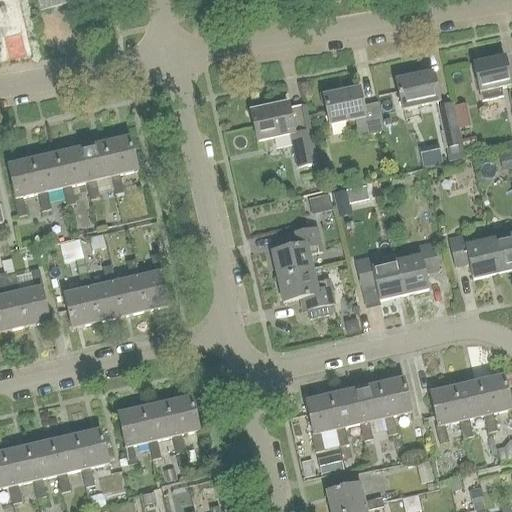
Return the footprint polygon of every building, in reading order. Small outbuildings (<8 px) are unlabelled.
[(82,1),(81,0),(36,0),(39,11),(82,1)] [(504,58),(474,64),(480,94),(482,103),(502,99),(501,90),(510,88),(504,58)] [(401,112),(438,104),(432,75),(395,83),(401,112)] [(358,140),(384,134),(378,105),(363,109),(359,91),(322,99),(328,128),(354,122),(358,140)] [(444,151),(461,147),(452,105),(436,108),(442,133),(440,134),(444,151)] [(317,166),(306,119),(290,123),(287,106),(249,115),(256,144),(289,137),(296,170),(317,166)] [(129,140),(104,145),(112,179),(110,180),(114,197),(123,195),(119,178),(137,173),(129,140)] [(112,179),(104,145),(80,151),(88,185),(86,185),(90,203),(99,201),(95,183),(110,180),(112,179)] [(88,185),(80,151),(56,157),(63,190),(61,191),(65,208),(74,206),(70,189),(86,185),(88,185)] [(63,190),(56,157),(31,162),(39,196),(38,197),(42,214),(50,212),(46,195),(61,191),(63,190)] [(39,196),(31,162),(7,168),(14,201),(13,201),(17,220),(26,217),(22,200),(38,197),(39,196)] [(329,197),(310,201),(313,217),(332,212),(329,197)] [(505,239),(490,242),(498,277),(511,273),(511,227),(503,230),(505,239)] [(271,255),(276,280),(313,271),(310,258),(322,255),(317,230),(290,236),(293,249),(271,255)] [(473,283),(498,277),(490,242),(474,246),(471,237),(448,242),(455,271),(469,267),(473,283)] [(412,260),(395,264),(403,298),(429,292),(425,277),(439,274),(433,246),(410,251),(412,260)] [(137,280),(144,315),(169,309),(162,276),(163,276),(159,257),(149,259),(153,277),(138,280),(137,280)] [(379,304),(403,298),(395,264),(381,267),(378,258),(354,264),(361,292),(376,288),(379,304)] [(120,320),(144,315),(137,280),(138,280),(134,263),(124,265),(128,282),(113,286),(112,286),(120,320)] [(95,326),(120,320),(112,286),(113,286),(109,269),(101,270),(105,288),(90,291),(88,292),(95,326)] [(313,271),(276,280),(282,306),(304,301),(310,322),(329,318),(327,309),(335,307),(329,283),(316,286),(313,271)] [(33,291),(18,294),(15,295),(23,330),(48,324),(40,291),(42,291),(38,272),(29,274),(33,291)] [(71,331),(95,326),(88,292),(90,291),(86,274),(76,276),(80,294),(63,297),(71,331)] [(0,334),(23,330),(15,295),(18,294),(14,277),(0,280),(0,334)] [(503,378),(478,383),(486,418),(483,418),(487,435),(496,433),(492,416),(511,411),(503,378)] [(402,381),(378,387),(386,420),(382,421),(386,439),(395,436),(391,419),(410,414),(402,381)] [(467,422),(483,418),(486,418),(478,383),(453,389),(461,423),(459,424),(463,441),(472,439),(467,422)] [(378,387),(353,392),(361,426),(358,427),(362,444),(372,442),(367,425),(382,421),(386,420),(378,387)] [(444,427),(459,424),(461,423),(453,389),(428,395),(436,429),(435,429),(439,447),(448,445),(444,427)] [(353,392),(328,398),(337,432),(334,433),(339,450),(347,448),(343,431),(358,427),(361,426),(353,392)] [(319,436),(334,433),(337,432),(328,398),(304,404),(312,437),(310,437),(314,456),(323,453),(319,436)] [(191,400),(166,406),(173,439),(171,440),(175,457),(184,455),(180,437),(198,433),(191,400)] [(155,443),(171,440),(173,439),(166,406),(141,412),(149,445),(146,445),(150,463),(159,461),(155,443)] [(132,449),(146,445),(149,445),(141,412),(117,417),(124,450),(122,450),(126,468),(136,466),(132,449)] [(80,473),(84,490),(86,497),(95,495),(89,471),(107,467),(100,433),(75,439),(83,473),(80,473)] [(65,477),(80,473),(83,473),(75,439),(51,444),(58,478),(56,479),(60,496),(69,494),(65,477)] [(41,482),(56,479),(58,478),(51,444),(26,450),(34,484),(31,484),(35,501),(45,499),(41,482)] [(16,488),(31,484),(34,484),(26,450),(2,455),(9,489),(7,490),(11,507),(20,505),(16,488)] [(0,491),(7,490),(9,489),(2,455),(0,455),(0,491)] [(325,495),(328,511),(360,511),(365,511),(364,511),(375,511),(383,510),(381,501),(363,505),(359,487),(325,495)]
